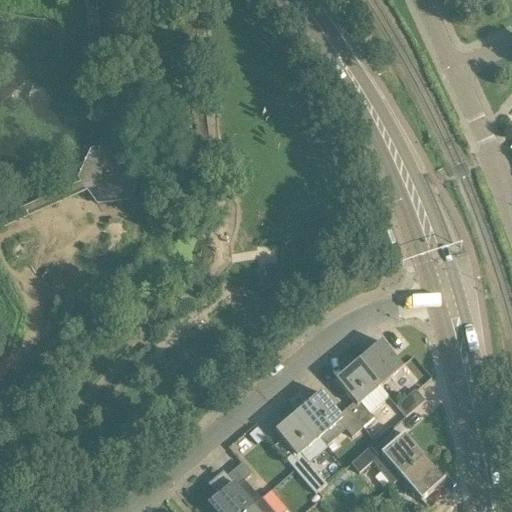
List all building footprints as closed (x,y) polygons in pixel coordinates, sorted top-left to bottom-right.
[(263,269),(265,288),(285,286),(283,267),(263,269)] [(359,366),(379,390),(402,370),(386,351),(376,360),(372,355),(359,366)] [(6,354),(0,359),(0,383),(18,367),(6,354)] [(361,406),(379,390),(359,366),(347,376),(350,381),(340,390),(354,406),(346,412),(363,431),(374,421),(361,406)] [(414,393),(396,409),(406,420),(424,405),(414,393)] [(363,431),(346,412),(339,418),(326,402),(315,410),(311,406),(299,417),(319,441),(338,425),(345,433),(351,440),(363,431)] [(327,487),(313,472),(308,466),(327,450),(319,441),(299,417),(287,427),(286,425),(275,435),(294,457),(287,463),(315,497),(327,487)] [(257,447),(265,440),(257,431),(249,438),(257,447)] [(399,482),(424,461),(403,438),(379,459),(378,460),(370,451),(351,468),(356,474),(359,477),(372,465),(392,488),(399,482)] [(88,464),(101,454),(95,447),(83,457),(88,464)] [(399,482),(420,505),(444,485),(424,461),(399,482)] [(249,511),(252,510),(260,502),(244,483),(251,477),(242,466),(226,479),(223,476),(213,485),(222,496),(213,504),(220,511),(249,511)] [(352,478),(356,474),(351,468),(346,471),(352,478)] [(270,511),(261,501),(260,502),(252,510),(249,511),(270,511)]
